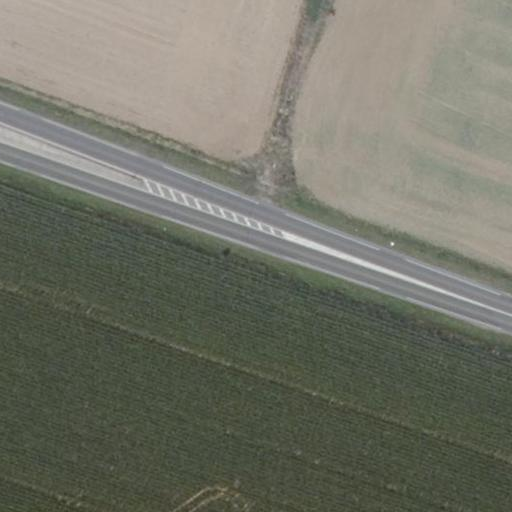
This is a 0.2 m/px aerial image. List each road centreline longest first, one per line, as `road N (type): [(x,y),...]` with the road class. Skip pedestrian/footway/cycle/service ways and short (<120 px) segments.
road 1 (primary): [(511,308),(0,130)]
road 2 (track): [(261,221),(321,0)]
